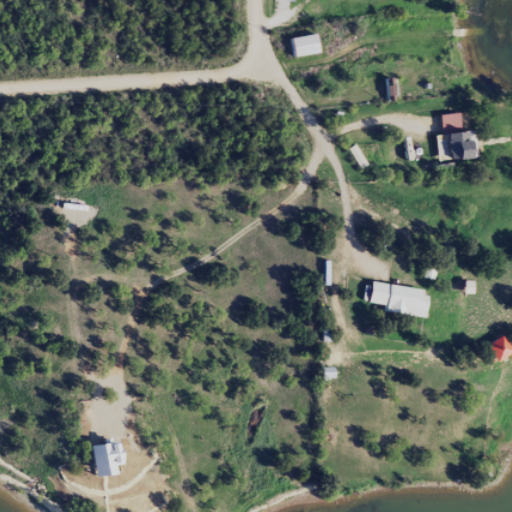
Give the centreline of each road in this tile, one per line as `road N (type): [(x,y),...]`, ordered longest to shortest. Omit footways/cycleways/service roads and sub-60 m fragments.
road 1 (residential): [(254,0),(254,49),(235,70),(0,88)]
road 2 (residential): [(256,30),(318,134)]
